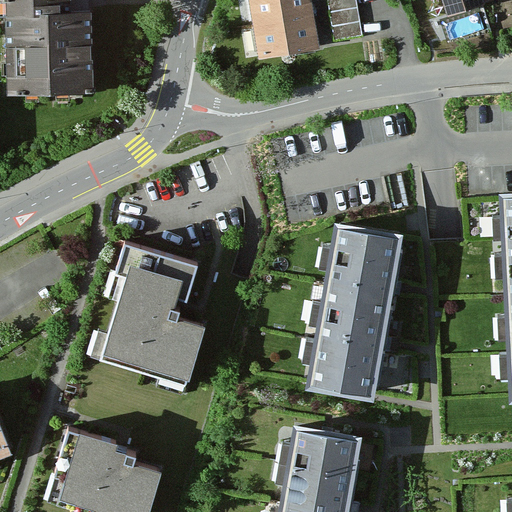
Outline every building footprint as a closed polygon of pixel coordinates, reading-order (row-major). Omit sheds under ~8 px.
[(90,28),(59,28),(59,0),(0,0),(0,33),(13,34),(12,103),(89,104),(90,28)] [(316,57),(309,0),(244,0),(253,65),(316,57)] [(328,0),(333,34),(363,30),(358,0),(328,0)] [(479,0),(426,0),(427,1),(428,0),(440,0),(445,17),(482,7),(479,0)] [(372,407),(396,245),(336,236),(311,398),(372,407)] [(199,265),(129,243),(94,354),(189,384),(209,323),(183,315),(199,265)] [(0,421),(0,456),(12,452),(0,421)] [(117,442),(70,429),(50,501),(90,511),(139,511),(150,473),(111,462),(117,442)] [(346,511),(357,451),(298,440),(285,511),(346,511)]
